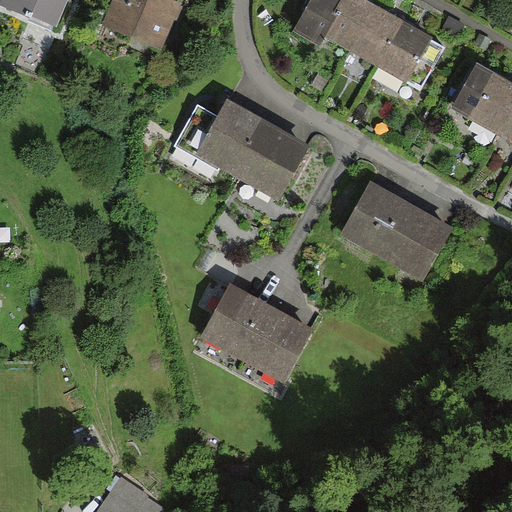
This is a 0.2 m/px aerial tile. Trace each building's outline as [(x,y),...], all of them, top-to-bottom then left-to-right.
[(169,0),(111,0),(101,24),(160,51),(180,5),(169,0)] [(311,0),(295,32),(318,45),(322,37),(341,0),(311,0)] [(341,0),(322,37),(377,65),(400,21),(360,0),(341,0)] [(431,37),(400,21),(377,65),(407,81),(431,37)] [(451,109),(498,135),(511,109),(511,85),(475,65),(451,109)] [(281,204),(311,150),(226,102),(216,119),(197,108),(176,146),(281,204)] [(511,109),(498,135),(511,142),(511,109)] [(427,280),(455,227),(374,183),(345,235),(427,280)] [(197,342),(280,387),(312,329),(229,284),(197,342)]
